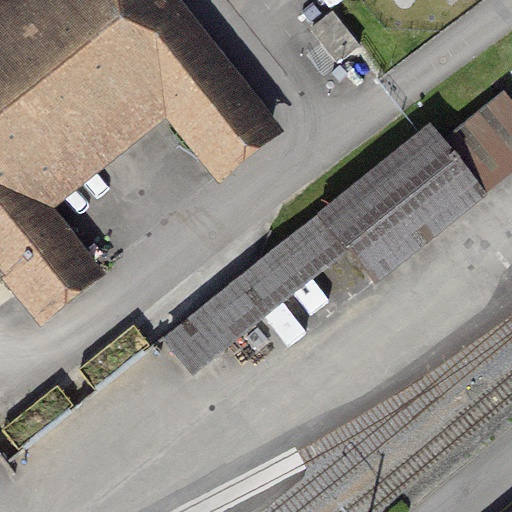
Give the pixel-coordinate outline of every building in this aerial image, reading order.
[(217,176),(265,138),(155,0),(74,0),(0,59),(0,270),(39,318),(85,280),(8,181),(139,77),(217,176)] [(358,56),(332,26),(311,44),(337,74),(358,56)] [(435,147),(475,197),(511,167),(511,106),(502,94),(435,147)] [(368,281),(475,197),(435,147),(425,134),(403,151),(407,155),(322,222),(344,250),(368,281)] [(322,222),(171,341),(193,369),(344,250),(322,222)]
